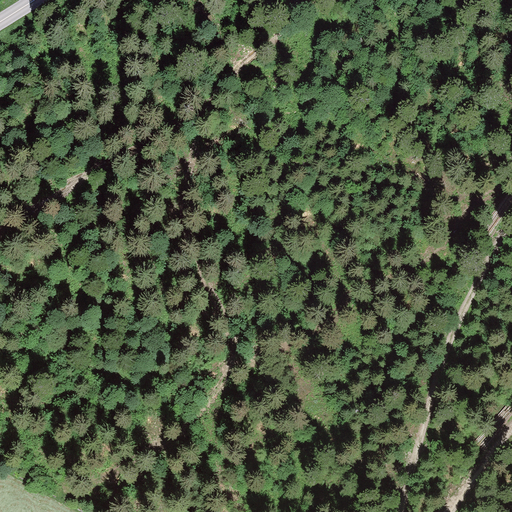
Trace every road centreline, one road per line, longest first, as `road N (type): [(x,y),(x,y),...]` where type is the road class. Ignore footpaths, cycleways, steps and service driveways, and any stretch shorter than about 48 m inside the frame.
road 1 (track): [(404,511),(436,374),(510,219)]
road 2 (track): [(444,511),(511,412)]
